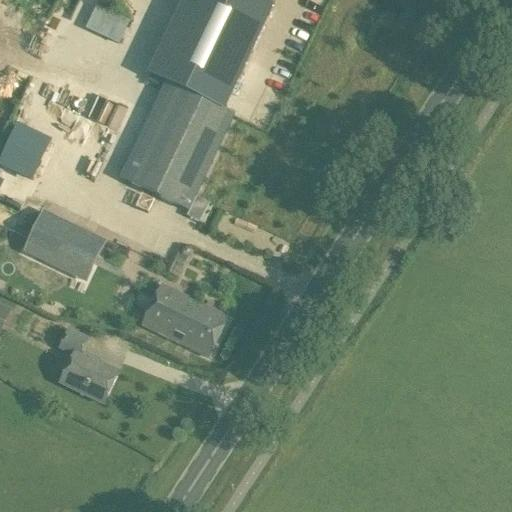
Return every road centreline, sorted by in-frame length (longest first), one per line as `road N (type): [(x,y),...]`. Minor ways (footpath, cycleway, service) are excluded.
road 1 (primary): [(175,511),(509,0)]
road 2 (unknown): [(318,292),(116,203),(101,188),(107,154),(144,92),(151,51),(141,0)]
